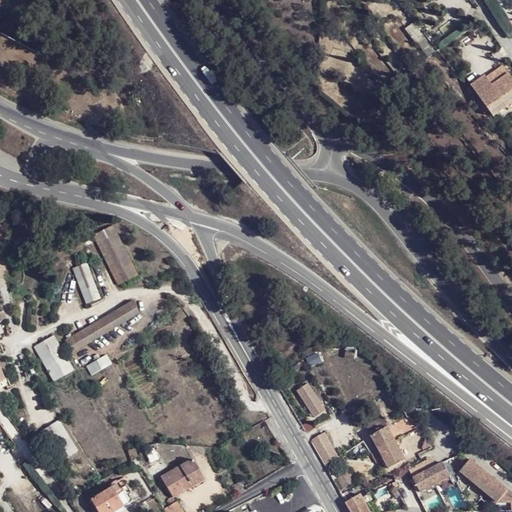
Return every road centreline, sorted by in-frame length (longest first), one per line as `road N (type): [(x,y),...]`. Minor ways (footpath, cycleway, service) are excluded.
road 1 (primary): [(137,0),(280,183),(427,334),(511,403)]
road 2 (primary): [(193,218),(299,267),(511,428)]
road 3 (primary): [(511,356),(381,205),(327,172)]
road 4 (residential): [(336,139),(377,158),(436,205),(511,304)]
road 5 (primary): [(327,172),(104,152)]
road 6 (residential): [(211,0),(299,107),(336,139)]
road 7 (tertiary): [(105,198),(182,254),(231,325)]
road 8 (tertiary): [(309,461),(231,325)]
road 9 (residential): [(0,413),(71,511)]
